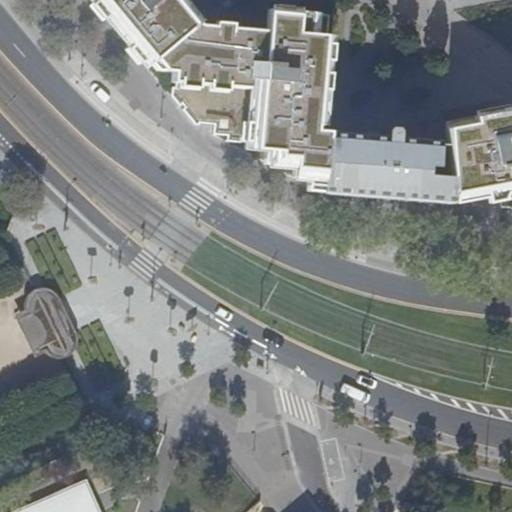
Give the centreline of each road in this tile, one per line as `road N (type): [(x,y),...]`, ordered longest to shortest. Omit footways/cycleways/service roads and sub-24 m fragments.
road 1 (primary): [(511,302),(356,274),(271,242),(132,155),(71,105),(0,25)]
road 2 (primary): [(0,121),(148,260),(294,353)]
road 3 (primary): [(294,353),(378,393),(511,430)]
road 4 (residential): [(294,353),(313,481)]
